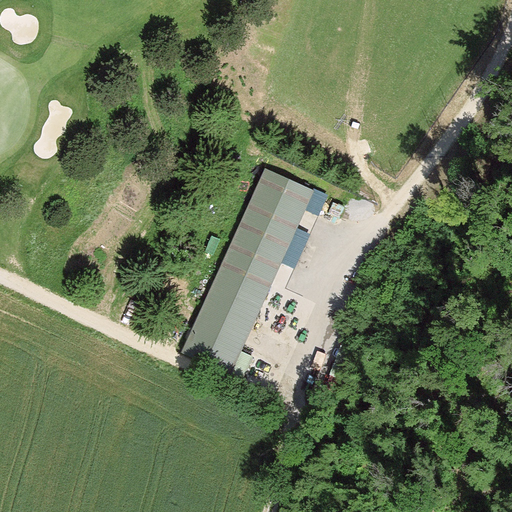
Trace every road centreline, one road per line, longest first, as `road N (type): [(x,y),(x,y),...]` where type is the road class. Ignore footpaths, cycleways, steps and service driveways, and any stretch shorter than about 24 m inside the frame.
road 1 (track): [(511,42),(351,283),(298,420)]
road 2 (track): [(0,279),(298,420)]
road 3 (track): [(175,61),(157,89),(172,165),(164,202),(119,283),(129,342)]
